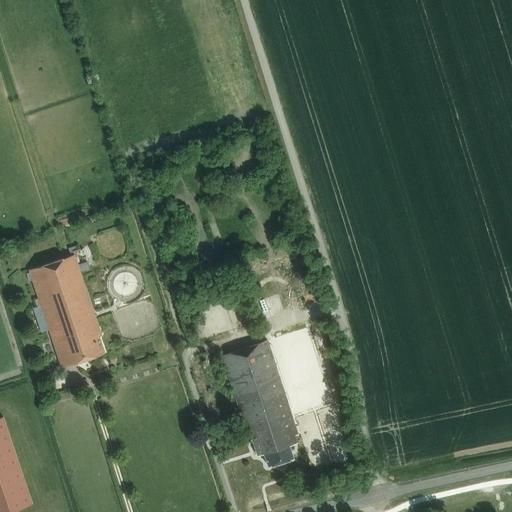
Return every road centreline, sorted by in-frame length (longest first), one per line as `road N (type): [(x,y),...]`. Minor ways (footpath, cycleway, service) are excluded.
road 1 (unclassified): [(372,495),(339,305),(244,0)]
road 2 (secondary): [(372,495),(511,464)]
